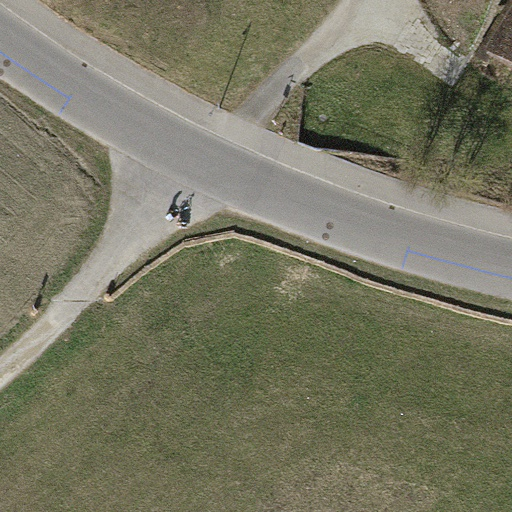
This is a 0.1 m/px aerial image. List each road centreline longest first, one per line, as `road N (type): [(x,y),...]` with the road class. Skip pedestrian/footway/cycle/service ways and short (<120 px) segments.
road 1 (residential): [(0,32),(210,165),(420,245),(511,262)]
road 2 (track): [(210,165),(76,308),(0,369)]
